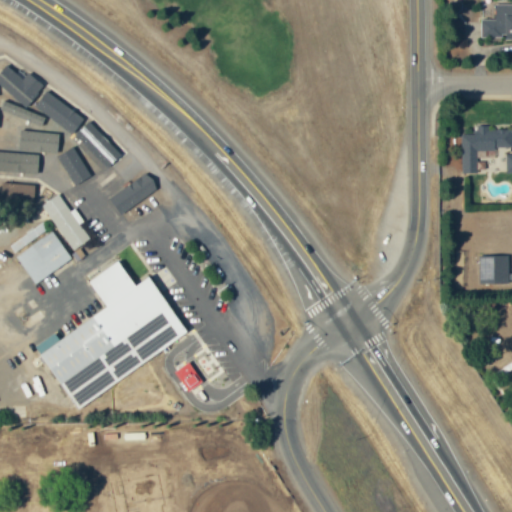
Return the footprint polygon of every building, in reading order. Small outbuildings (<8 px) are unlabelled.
[(511,4),(495,4),(495,19),(481,19),(480,37),(511,37),(511,4)] [(121,155),(89,121),(74,134),(106,169),(121,155)] [(0,147),(12,150),(15,128),(0,125),(0,144),(0,145),(0,147)] [(461,173),(477,173),(476,149),(511,149),(511,125),(473,125),(473,133),(461,133),(461,173)] [(55,153),(58,134),(25,129),(22,148),(55,153)] [(57,155),(74,185),(90,176),(73,146),(57,155)] [(109,199),(121,214),(157,187),(146,171),(109,199)] [(3,200),(35,200),(35,184),(3,183),(3,200)] [(91,237),(60,192),(41,204),(73,250),(91,237)] [(9,244),(15,253),(48,231),(43,222),(9,244)] [(36,284),(71,257),(51,230),(16,256),(36,284)] [(508,255),(479,255),(479,284),(508,283),(508,255)] [(188,335),(150,275),(135,285),(119,261),(87,281),(105,309),(58,339),(54,333),(35,346),(74,407),(188,335)] [(58,338),(72,330),(67,322),(53,329),(58,338)] [(191,361),(175,369),(187,391),(203,382),(191,361)]
